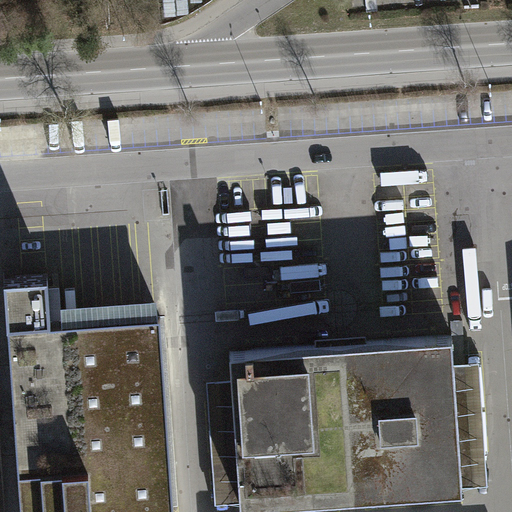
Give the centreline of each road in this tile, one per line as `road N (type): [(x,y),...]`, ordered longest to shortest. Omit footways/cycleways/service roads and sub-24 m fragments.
road 1 (unclassified): [(511,141),(0,177)]
road 2 (primary): [(180,65),(511,43)]
road 3 (primary): [(0,78),(180,65)]
